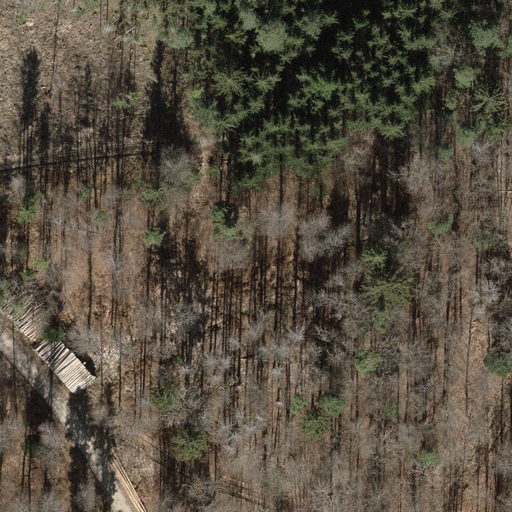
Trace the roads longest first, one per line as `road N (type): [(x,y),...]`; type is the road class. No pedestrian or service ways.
road 1 (track): [(64,412),(318,511)]
road 2 (track): [(0,336),(122,487),(133,511)]
